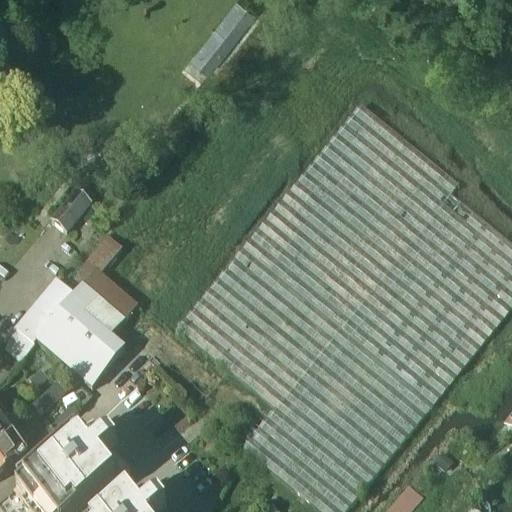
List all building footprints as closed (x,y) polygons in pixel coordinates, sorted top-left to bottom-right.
[(249,0),(235,0),(189,60),(208,74),(260,8),(249,0)] [(274,413),(241,453),(313,511),(349,511),(511,313),(511,250),(450,201),(458,191),(360,110),(176,333),(274,413)] [(75,193),(49,225),(52,228),(66,238),(88,211),(91,207),(75,193)] [(4,354),(19,367),(36,346),(91,394),(125,354),(111,342),(138,310),(101,278),(122,253),(107,241),(78,275),(81,290),(74,299),(55,283),(13,332),(4,354)] [(41,374),(29,384),(36,392),(48,382),(41,374)] [(57,386),(27,412),(37,423),(66,397),(57,386)] [(68,411),(52,429),(60,435),(76,418),(68,411)] [(511,418),(503,430),(505,431),(511,436),(511,418)] [(0,423),(0,452),(14,443),(0,423)] [(92,430),(15,492),(27,506),(33,506),(37,511),(83,511),(129,476),(114,458),(117,456),(109,446),(106,448),(92,430)] [(14,443),(0,452),(0,481),(28,462),(14,443)] [(453,467),(442,457),(434,467),(445,476),(453,467)] [(116,511),(161,511),(158,508),(156,510),(142,492),(116,511)]
